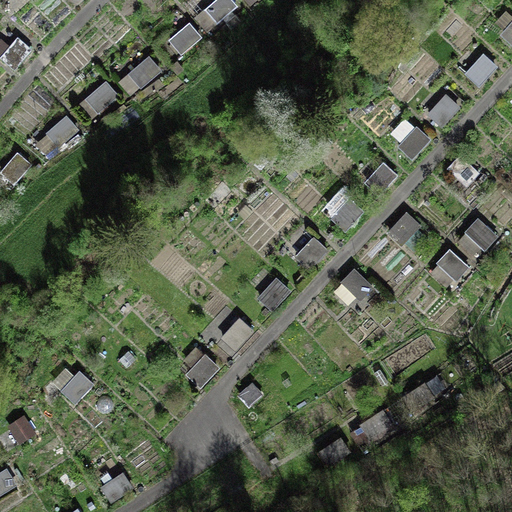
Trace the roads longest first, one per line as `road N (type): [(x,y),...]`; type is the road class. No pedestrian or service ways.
road 1 (track): [(127,511),(173,481),(191,424),(511,76)]
road 2 (track): [(101,0),(0,111)]
